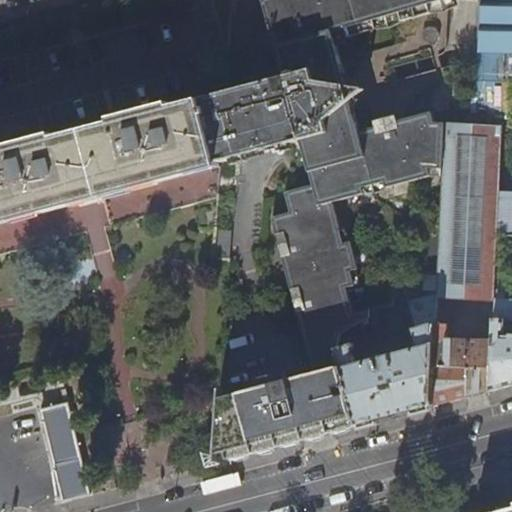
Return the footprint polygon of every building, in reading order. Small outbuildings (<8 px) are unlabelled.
[(263,0),(285,77),(254,85),(247,87),(240,89),(226,93),(202,99),(204,105),(208,105),(210,111),(206,112),(220,164),(221,163),(255,154),(262,152),(271,150),(284,147),(303,141),(315,185),(286,193),(291,213),(273,218),(278,236),(286,234),(287,237),(285,238),(283,239),(282,241),(281,243),(280,244),(280,246),(281,248),(281,249),(282,251),(286,253),(287,253),(289,253),(291,253),(292,255),(284,257),(292,291),(301,289),(302,291),(299,293),(297,295),(296,297),(296,299),(296,302),(297,304),(298,306),(298,307),(300,307),(303,308),(305,308),(306,307),(307,310),(298,312),(307,351),(302,353),(304,358),(337,349),(339,349),(342,333),(370,317),(370,310),(354,314),(347,290),(356,287),(353,272),(359,270),(352,242),(344,243),(334,203),(366,194),(364,188),(385,183),(387,188),(410,182),(431,176),(443,177),(446,125),(436,124),(433,113),(412,118),(393,123),(393,122),(392,120),(390,118),(387,117),(384,117),(382,118),(379,119),(378,121),(377,121),(377,123),(376,125),(376,127),(376,128),(363,132),(360,133),(360,132),(354,108),(352,109),(350,110),(347,110),(344,109),(342,108),(340,106),(339,105),(337,102),(336,100),(335,97),(335,95),(336,92),(337,89),(339,87),(341,85),(343,83),(344,83),(346,82),(346,78),(334,34),(347,31),(380,21),(415,11),(451,0),(263,0)] [(511,0),(482,0),(482,11),(478,69),(511,69),(511,0)] [(511,69),(478,69),(477,73),(476,82),(511,82),(511,69)] [(347,82),(346,82),(344,83),(343,83),(341,85),(339,87),(337,89),(336,92),(335,95),(335,97),(336,100),(337,102),(339,105),(340,106),(342,108),(344,109),(347,110),(350,110),(352,109),(354,108),(347,82)] [(511,82),(476,82),(471,111),(511,112),(511,82)] [(0,225),(221,166),(220,164),(206,112),(210,111),(208,105),(204,105),(202,99),(202,97),(175,104),(174,100),(114,116),(115,120),(58,135),(57,131),(0,146),(0,225)] [(437,296),(448,297),(479,299),(494,300),(494,291),(497,236),(500,192),(502,139),(503,127),(469,125),(446,123),(446,125),(443,177),(441,224),(437,295),(437,296)] [(366,194),(387,188),(385,183),(364,188),(366,194)] [(511,192),(500,192),(497,236),(511,236),(511,192)] [(430,225),(425,297),(437,295),(441,224),(431,224),(430,225)] [(233,231),(220,230),(218,256),(231,257),(233,231)] [(363,285),(359,270),(353,272),(356,287),(363,285)] [(494,300),(503,300),(503,292),(494,291),(494,300)] [(346,347),(339,349),(337,349),(356,426),(395,416),(431,407),(433,367),(437,296),(437,295),(425,297),(409,301),(418,342),(412,343),(414,350),(357,364),(353,348),(354,347),(354,343),(352,343),(351,339),(345,341),(346,347)] [(447,340),(448,297),(437,296),(433,367),(469,369),(468,397),(480,394),(489,391),(492,334),(487,334),(484,335),(483,341),(447,340)] [(487,334),(492,334),(494,300),(479,299),(484,335),(487,334)] [(511,300),(503,300),(494,300),(492,334),(489,391),(510,385),(511,384),(511,335),(504,335),(505,319),(511,319),(511,300)] [(310,360),(314,374),(314,377),(310,378),(323,430),(328,429),(329,433),(356,426),(337,349),(304,358),(304,361),(310,360)] [(450,401),(468,397),(469,369),(433,367),(431,407),(450,401)] [(289,371),(277,375),(274,448),(307,439),(305,435),(308,434),(295,382),(292,382),(291,379),(289,371)] [(314,374),(291,379),(292,382),(295,382),(308,434),(305,435),(307,439),(317,437),(329,433),(328,429),(323,430),(310,378),(314,377),(314,374)] [(265,386),(222,398),(222,399),(218,454),(227,452),(229,460),(251,454),(274,448),(277,375),(263,378),(265,386)] [(78,425),(73,404),(45,412),(68,503),(94,496),(75,426),(78,425)]
